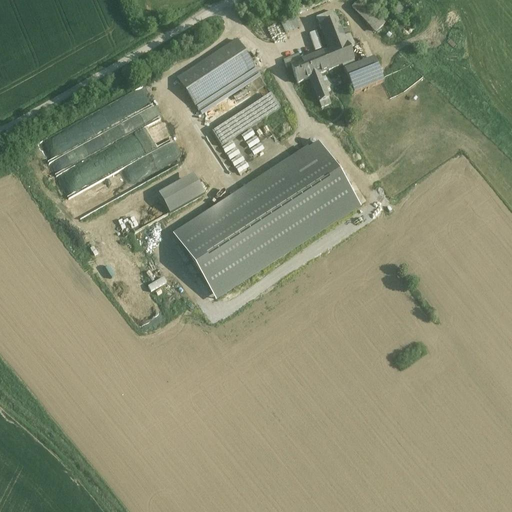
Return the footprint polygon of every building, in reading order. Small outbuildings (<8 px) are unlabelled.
[(291,18),(295,17),(326,3),(326,2),(329,0),(302,0),(286,7),(291,17),(291,18)] [(359,1),(350,8),(375,32),(384,24),(379,19),(359,1)] [(405,11),(398,5),(392,14),(399,20),(405,11)] [(331,13),(314,20),(328,53),(289,68),(296,85),(309,80),(319,104),(329,100),(319,76),(341,67),(354,95),(384,83),(373,60),(355,68),(346,45),(345,46),(331,13)] [(291,17),(279,22),(285,34),(299,28),(295,17),(291,18),(291,17)] [(234,43),(174,81),(199,118),(258,79),(234,43)] [(466,70),(461,77),(473,84),(478,77),(466,70)] [(279,109),(271,96),(212,134),(221,148),(279,109)] [(155,139),(168,133),(162,120),(143,129),(147,136),(146,132),(150,130),(155,139)] [(47,142),(39,145),(44,158),(49,156),(47,153),(51,151),(47,142)] [(317,147),(175,239),(215,300),(358,208),(317,147)] [(256,166),(270,159),(265,148),(251,155),(256,166)] [(69,192),(99,178),(91,162),(70,172),(71,174),(58,180),(68,201),(73,199),(69,192)] [(193,176),(158,196),(169,216),(204,196),(193,176)] [(152,246),(143,251),(154,273),(164,268),(152,246)] [(153,295),(176,287),(173,278),(150,286),(153,295)]
